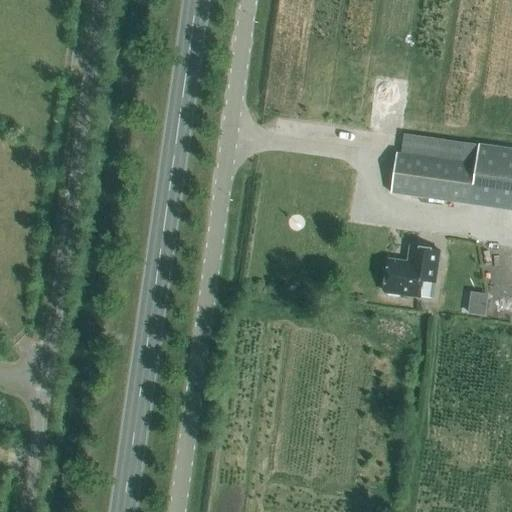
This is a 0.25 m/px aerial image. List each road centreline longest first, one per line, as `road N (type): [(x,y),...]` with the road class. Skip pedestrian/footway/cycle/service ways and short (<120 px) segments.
road 1 (primary): [(121,511),(194,0)]
road 2 (unclassified): [(99,0),(26,511)]
road 3 (unclassified): [(178,511),(247,0)]
